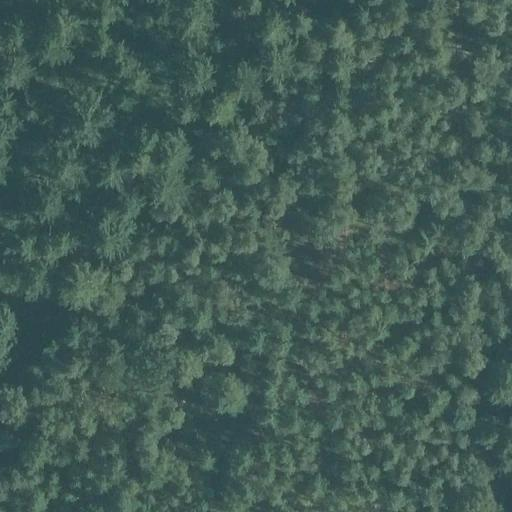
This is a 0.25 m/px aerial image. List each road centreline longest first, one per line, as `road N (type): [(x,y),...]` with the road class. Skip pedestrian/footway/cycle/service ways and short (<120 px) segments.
road 1 (track): [(498,511),(451,0)]
road 2 (track): [(0,391),(320,0)]
